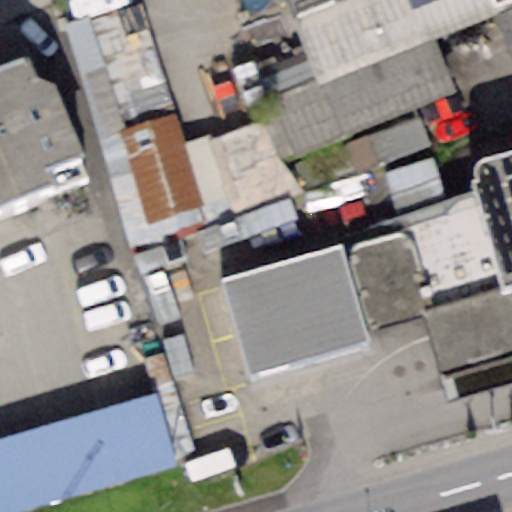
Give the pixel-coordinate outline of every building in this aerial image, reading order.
[(493,0),(364,0),(296,27),(320,86),(272,106),(296,166),(457,101),(436,48),(502,21),(493,0)] [(364,0),(285,0),(296,27),(364,0)] [(511,0),(493,0),(502,21),(511,46),(511,0)] [(27,72),(0,82),(0,224),(93,185),(55,95),(35,92),(27,72)] [(181,123),(113,143),(138,228),(206,208),(181,123)] [(511,165),(481,175),(477,179),(476,186),(479,195),(474,196),(476,205),(410,222),(400,227),(396,234),(397,241),(359,250),(355,255),(353,263),(373,334),(421,322),(511,294),(511,165)] [(340,256),(222,290),(249,384),(367,349),(340,256)] [(511,294),(421,322),(433,362),(447,408),(511,389),(511,294)] [(160,401),(0,444),(0,511),(37,511),(180,474),(160,401)]
